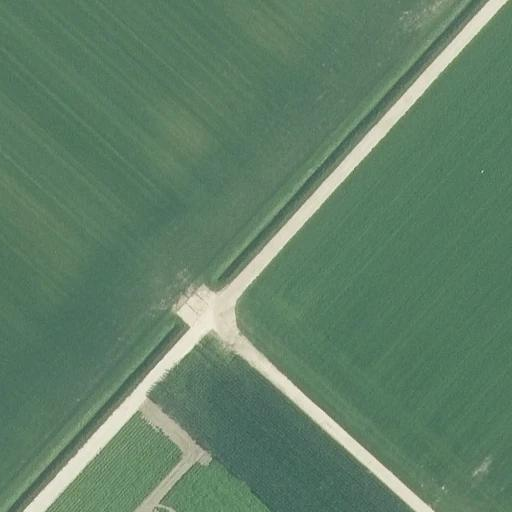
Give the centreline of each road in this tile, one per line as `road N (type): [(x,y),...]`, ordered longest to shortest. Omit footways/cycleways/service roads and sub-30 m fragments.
road 1 (track): [(501,0),(33,511)]
road 2 (track): [(213,315),(428,511)]
